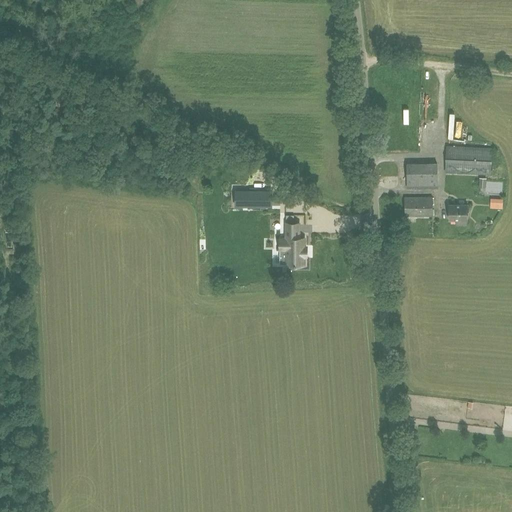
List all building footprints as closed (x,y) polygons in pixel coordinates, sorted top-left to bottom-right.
[(445,172),(490,174),(492,148),(447,146),(445,172)] [(437,188),(436,162),(406,163),(407,188),(437,188)] [(271,206),(271,191),(241,191),(241,206),(271,206)] [(503,206),(503,195),(491,195),(491,206),(503,206)] [(432,197),(405,197),(404,216),(432,216),(432,197)] [(467,225),(467,219),(468,219),(467,204),(449,204),(449,220),(456,219),(456,225),(467,225)] [(326,243),(325,221),(315,222),(316,255),(324,255),(323,243),(326,243)] [(280,249),(286,249),(286,264),(304,264),(304,256),(306,256),(306,247),(304,247),(304,238),(299,238),(299,223),(286,223),(286,239),(280,239),(280,249)]
